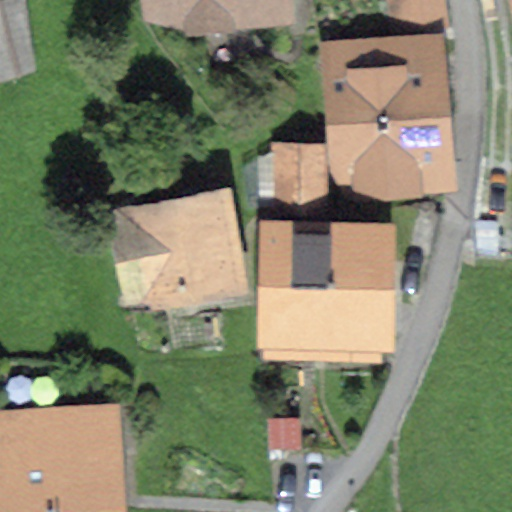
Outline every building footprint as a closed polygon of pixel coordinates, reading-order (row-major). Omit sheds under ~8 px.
[(0,73),(30,66),(20,0),(11,0),(0,3),(0,73)] [(147,0),(150,18),(275,5),(274,0),(147,0)] [(389,0),(396,28),(447,21),(444,0),(389,0)] [(413,178),(441,176),(430,42),(379,48),(381,70),(329,74),(337,168),(347,167),(350,193),(414,187),(413,178)] [(320,149),(279,149),(279,205),(321,206),(320,149)] [(233,278),(220,199),(118,220),(131,296),(233,278)] [(377,354),(379,221),(271,220),(269,352),(377,354)] [(100,410),(0,418),(0,511),(21,511),(106,508),(100,410)]
